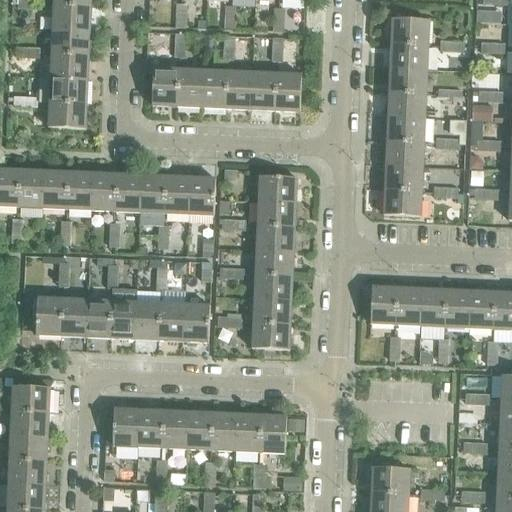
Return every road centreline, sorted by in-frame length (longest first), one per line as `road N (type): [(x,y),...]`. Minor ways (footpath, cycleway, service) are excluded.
road 1 (residential): [(80,511),(88,380),(327,388)]
road 2 (residential): [(337,151),(123,141),(126,0)]
road 3 (residential): [(343,252),(511,259)]
road 4 (residential): [(337,151),(346,0)]
road 5 (residential): [(327,388),(338,361),(343,252)]
road 6 (residential): [(323,511),(327,388)]
